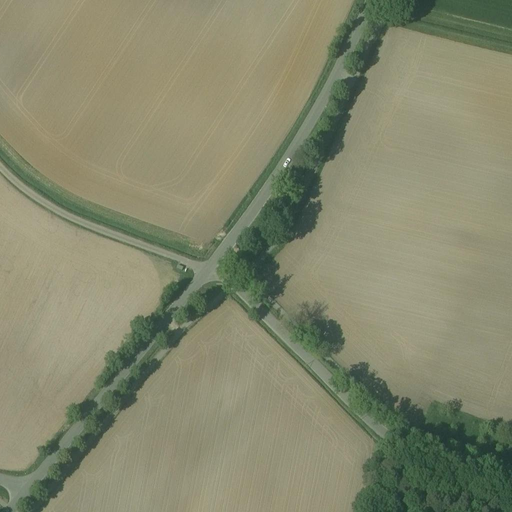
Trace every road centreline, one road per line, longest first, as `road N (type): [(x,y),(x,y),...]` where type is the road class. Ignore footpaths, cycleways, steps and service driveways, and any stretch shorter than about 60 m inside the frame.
road 1 (unclassified): [(209,272),(232,283),(374,427),(511,487)]
road 2 (tertiary): [(209,272),(277,180),(373,0)]
road 3 (tertiary): [(25,491),(209,272)]
road 4 (unclassified): [(0,166),(77,221),(209,272)]
